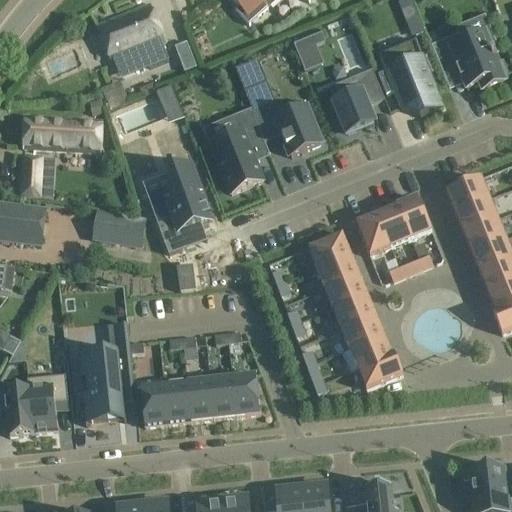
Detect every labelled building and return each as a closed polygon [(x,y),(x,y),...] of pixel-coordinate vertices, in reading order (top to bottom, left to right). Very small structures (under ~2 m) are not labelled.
[(231,0),(240,10),(237,12),(236,11),(235,12),(249,28),(250,27),(249,26),(268,10),(264,6),(270,0),(304,0),(309,5),(314,0),(231,0)] [(150,6),(97,28),(104,46),(112,67),(143,55),(149,71),(169,63),(162,47),(166,45),(158,25),(150,6)] [(422,23),(408,29),(412,39),(426,33),(422,23)] [(463,81),(467,93),(480,88),(483,95),(505,85),(495,61),(496,60),(495,57),(500,54),(491,33),(463,45),(460,37),(432,49),(441,72),(455,67),(461,82),(463,81)] [(321,36),(294,47),(304,73),(305,74),(304,74),(305,75),(321,69),(320,67),(320,68),(313,50),(325,45),(326,45),(322,35),(321,36)] [(416,43),(380,58),(387,74),(379,78),(387,98),(394,95),(401,112),(421,120),(444,111),(430,77),(434,76),(427,58),(423,60),(416,43)] [(187,44),(175,49),(184,74),(197,70),(187,44)] [(369,130),(374,128),(374,126),(375,126),(376,126),(377,127),(378,126),(371,108),(384,103),(372,73),(329,91),(335,106),(333,107),(332,105),(330,105),(339,127),(345,140),(369,130)] [(267,83),(244,92),(266,145),(283,138),(291,160),(321,148),(303,104),(279,114),(267,83)] [(157,94),(153,85),(139,91),(143,100),(157,94)] [(130,105),(123,89),(103,97),(110,113),(130,105)] [(125,150),(181,132),(171,101),(114,119),(125,150)] [(102,106),(102,103),(89,106),(92,119),(104,117),(102,106)] [(231,197),(264,184),(256,165),(259,164),(257,158),(267,153),(267,155),(269,154),(251,112),(235,118),(241,133),(211,146),(231,197)] [(102,122),(26,119),(24,155),(100,159),(101,150),(102,132),(102,122)] [(19,165),(18,192),(23,193),(22,197),(41,200),(43,163),(32,162),(32,166),(19,165)] [(175,194),(149,204),(169,258),(182,253),(176,236),(210,224),(190,169),(169,177),(175,194)] [(447,196),(455,217),(490,203),(481,182),(447,196)] [(418,201),(397,210),(411,244),(432,235),(418,201)] [(455,217),(464,237),(498,223),(490,203),(455,217)] [(0,242),(42,248),(46,213),(0,206),(0,242)] [(397,210),(377,218),(391,252),(411,244),(397,210)] [(141,251),(145,223),(98,215),(94,243),(141,251)] [(356,226),(370,261),(391,252),(377,218),(356,226)] [(464,237),(472,257),(506,243),(498,223),(464,237)] [(309,252),(317,273),(352,259),(343,238),(309,252)] [(472,257),(480,277),(511,263),(511,257),(506,243),(472,257)] [(317,273),(325,293),(360,279),(352,259),(317,273)] [(421,274),(433,269),(429,260),(417,265),(421,274)] [(511,263),(480,277),(488,297),(511,287),(511,263)] [(417,265),(405,270),(409,279),(421,274),(417,265)] [(402,271),(389,276),(393,286),(405,281),(402,271)] [(272,277),(277,289),(286,286),(282,274),(272,277)] [(325,293),(334,313),(368,299),(360,279),(325,293)] [(277,289),(281,302),(291,298),(286,286),(277,289)] [(511,287),(488,297),(496,316),(494,317),(494,318),(511,310),(511,287)] [(334,313),(342,333),(376,319),(368,299),(334,313)] [(511,310),(494,318),(502,339),(511,334),(511,310)] [(287,318),(292,330),(301,327),(297,314),(287,318)] [(342,333),(350,353),(384,339),(376,319),(342,333)] [(292,330),(296,342),(306,339),(301,327),(292,330)] [(85,361),(87,383),(85,383),(87,399),(89,399),(91,425),(118,422),(124,422),(124,425),(126,425),(124,405),(134,404),(136,404),(130,350),(128,328),(109,330),(111,358),(85,361)] [(0,353),(8,357),(8,356),(4,354),(10,342),(20,346),(21,345),(0,335),(0,353)] [(228,338),(229,348),(242,346),(241,336),(228,338)] [(229,348),(228,338),(215,339),(216,349),(229,348)] [(350,353),(358,373),(395,358),(394,357),(392,358),(384,339),(350,353)] [(196,351),(195,341),(183,343),(184,352),(196,351)] [(184,352),(183,343),(170,344),(171,354),(184,352)] [(12,360),(9,366),(27,365),(25,345),(20,346),(13,358),(12,360)] [(144,357),(143,347),(130,348),(131,358),(144,357)] [(316,367),(312,355),(303,359),(307,371),(316,367)] [(358,373),(367,394),(403,379),(395,358),(358,373)] [(316,367),(307,371),(312,383),(321,379),(316,367)] [(256,378),(232,381),(237,421),(261,419),(256,378)] [(34,438),(35,438),(35,437),(43,436),(58,435),(55,406),(68,405),(65,379),(29,382),(34,438)] [(232,381),(210,383),(214,424),(237,421),(232,381)] [(34,438),(29,382),(27,383),(28,392),(0,395),(0,414),(7,414),(8,420),(10,441),(20,440),(34,438)] [(210,383),(187,386),(192,426),(214,424),(210,383)] [(313,386),(317,399),(327,395),(322,383),(313,386)] [(187,386),(164,388),(169,429),(192,426),(187,386)] [(164,388),(141,391),(145,431),(169,429),(164,388)] [(511,511),(511,500),(507,501),(504,473),(472,476),(475,511),(511,511)] [(393,511),(391,490),(388,490),(366,492),(367,511),(354,511),(393,511)] [(304,511),(329,511),(327,492),(323,493),(322,491),(307,493),(307,494),(302,495),(304,511)] [(304,511),(302,495),(277,498),(278,511),(304,511)]
